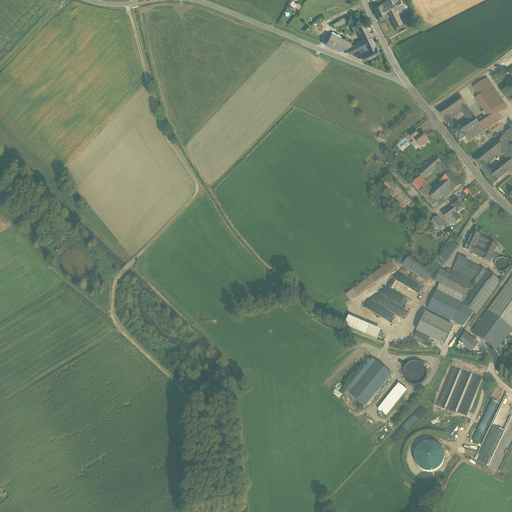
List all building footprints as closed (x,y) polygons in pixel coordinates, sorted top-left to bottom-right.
[(290,0),(288,3),(299,8),(301,5),(291,0),(290,0)] [(388,0),(375,7),(379,16),(381,20),(388,17),(386,12),(388,11),(392,9),(388,0)] [(400,0),(387,0),(388,0),(392,9),(394,8),(395,10),(404,6),(400,0)] [(392,9),(388,11),(395,26),(402,24),(395,10),(394,8),(392,9)] [(364,21),(356,25),(361,34),(363,38),(371,35),(364,21)] [(361,34),(356,25),(352,27),(357,36),(361,34)] [(350,40),(331,32),(326,43),(339,50),(346,47),(352,44),(350,40)] [(363,38),(356,42),(360,48),(367,45),(369,48),(375,45),(371,35),(363,38)] [(352,44),(346,47),(349,53),(360,48),(356,42),(352,44)] [(369,48),(361,52),(364,60),(379,53),(375,45),(369,48)] [(487,79),(473,88),(479,97),(483,94),(485,93),(493,88),(487,79)] [(507,109),(493,88),(485,93),(493,105),(500,114),(507,109)] [(485,93),(483,94),(479,97),(475,99),(484,112),(493,105),(485,93)] [(459,97),(437,112),(451,132),(456,129),(451,121),(462,112),(467,109),(459,97)] [(489,123),(466,138),(469,142),(502,120),(498,115),(500,114),(493,105),(484,112),(482,113),(485,117),(489,123)] [(477,122),(467,109),(462,112),(469,122),(457,130),(464,140),(466,138),(489,123),(485,117),(477,122)] [(511,128),(473,160),(485,175),(489,171),(487,168),(485,166),(489,163),(501,153),(506,159),(490,172),(497,182),(510,172),(511,170),(511,128)] [(457,130),(456,129),(451,132),(459,143),(464,140),(457,130)] [(415,131),(408,136),(413,142),(415,141),(414,140),(419,137),(415,131)] [(387,137),(380,134),(377,139),(384,142),(387,137)] [(422,134),(419,137),(414,140),(415,141),(420,148),(422,146),(424,146),(425,145),(425,144),(428,142),(422,134)] [(448,170),(437,158),(430,164),(435,170),(441,176),(448,170)] [(430,164),(418,174),(421,177),(424,180),(435,170),(430,164)] [(448,170),(441,176),(444,179),(450,174),(448,170)] [(490,172),(489,171),(485,175),(494,187),(498,183),(497,182),(490,172)] [(461,186),(450,174),(444,179),(441,182),(441,183),(451,195),(461,186)] [(441,183),(433,190),(424,180),(421,177),(412,185),(420,194),(425,189),(437,202),(442,197),(445,200),(451,195),(441,183)] [(411,202),(391,179),(382,187),(402,210),(406,207),(411,202)] [(437,202),(425,189),(420,194),(433,208),(438,204),(436,203),(437,202)] [(458,201),(451,206),(457,214),(458,214),(464,210),(458,201)] [(457,214),(451,206),(446,210),(453,219),(456,223),(461,219),(458,214),(457,214)] [(453,219),(446,210),(441,214),(447,222),(448,221),(451,219),(451,220),(453,219)] [(445,226),(437,217),(432,220),(440,230),(445,226)] [(440,230),(432,220),(431,222),(430,224),(437,232),(440,230)] [(484,237),(472,232),(468,240),(477,244),(479,240),(482,241),(484,237)] [(477,244),(468,240),(463,249),(471,253),(471,254),(472,254),(476,247),(477,244)] [(482,241),(479,240),(477,244),(476,247),(485,251),(488,243),(487,244),(482,241)] [(489,242),(488,243),(485,251),(481,259),(490,263),(498,247),(489,242)] [(454,244),(445,253),(451,257),(458,246),(454,244)] [(485,251),(476,247),(472,254),(481,259),(485,251)] [(444,287),(449,275),(446,274),(439,270),(451,257),(445,253),(425,274),(424,274),(430,279),(435,282),(439,284),(444,287)] [(481,269),(459,258),(452,272),(450,276),(472,286),(473,285),(474,283),(481,269)] [(394,259),(353,290),(359,298),(400,266),(394,259)] [(425,274),(406,260),(402,266),(427,283),(430,279),(424,274),(425,274)] [(481,269),(474,283),(477,285),(486,273),(481,269)] [(463,305),(463,306),(473,313),(475,315),(499,282),(486,273),(477,285),(463,305)] [(472,286),(450,276),(449,275),(444,287),(439,284),(436,292),(463,305),(472,286)] [(399,328),(418,294),(388,276),(371,305),(370,305),(367,309),(399,328)] [(511,278),(487,311),(511,329),(511,278)] [(352,303),(359,298),(353,290),(346,295),(352,303)] [(463,327),(473,313),(463,306),(463,305),(436,292),(427,310),(463,327)] [(453,327),(425,313),(416,332),(430,339),(443,346),(453,327)] [(482,316),(462,338),(467,343),(488,321),(482,316)] [(349,317),(344,326),(366,335),(370,326),(349,317)] [(383,322),(381,326),(388,331),(390,328),(383,322)] [(381,331),(370,326),(366,335),(377,340),(378,338),(380,333),(381,331)] [(486,329),(476,341),(480,345),(490,332),(486,329)] [(430,339),(416,332),(412,340),(424,346),(425,343),(428,344),(430,339)] [(345,392),(364,408),(392,376),(372,359),(345,392)] [(420,386),(427,366),(407,360),(403,374),(412,377),(410,383),(420,386)] [(457,390),(462,391),(468,373),(463,371),(457,390)] [(402,387),(382,413),(386,417),(407,391),(402,387)] [(495,389),(482,422),(488,424),(494,407),(498,408),(504,392),(495,389)] [(465,401),(462,407),(471,411),(473,404),(469,402),(468,403),(465,401)] [(497,412),(484,442),(491,444),(490,443),(492,444),(492,440),(493,440),(493,438),(500,441),(506,440),(506,444),(505,447),(500,445),(498,445),(495,453),(506,458),(511,444),(511,430),(507,429),(509,426),(506,425),(507,423),(504,422),(506,419),(503,419),(504,416),(497,412)] [(423,443),(420,445),(417,448),(415,451),(414,455),(414,459),(414,462),(416,466),(418,469),(422,471),(425,472),(429,473),(433,472),(436,471),(440,469),(442,466),(444,462),(444,458),(444,454),(443,451),(441,447),(438,445),(434,443),(431,442),(427,442),(423,443)]
